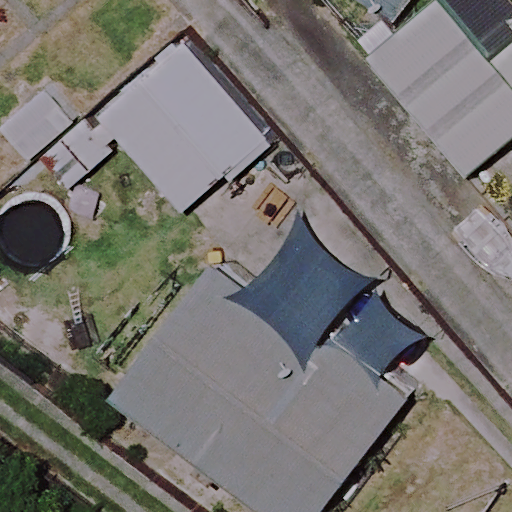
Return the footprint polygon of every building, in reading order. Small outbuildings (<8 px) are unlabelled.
[(511,49),(508,53),(463,0),(437,0),(375,53),(473,170),(511,136),(511,49)] [(408,0),(379,0),(397,14),(408,0)] [(269,138),(188,42),(105,113),(186,208),(269,138)] [(113,148),(46,81),(0,126),(0,127),(66,194),(113,148)] [(320,511),(411,398),(221,249),(115,384),(278,511),(320,511)]
